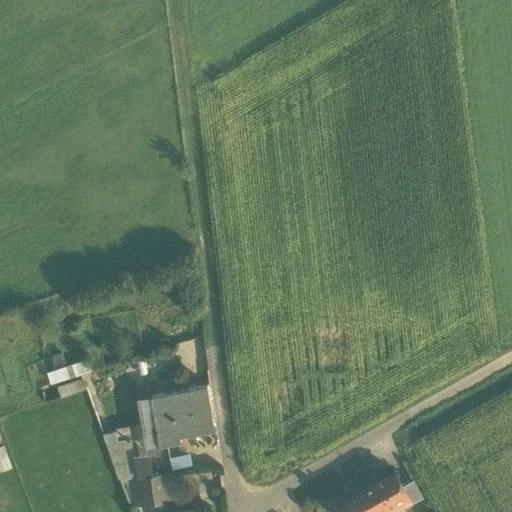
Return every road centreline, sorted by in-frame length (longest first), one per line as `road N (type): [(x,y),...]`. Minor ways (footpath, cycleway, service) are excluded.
road 1 (track): [(242,511),(177,0)]
road 2 (residential): [(263,511),(280,490),(407,416)]
road 3 (track): [(407,416),(511,356)]
